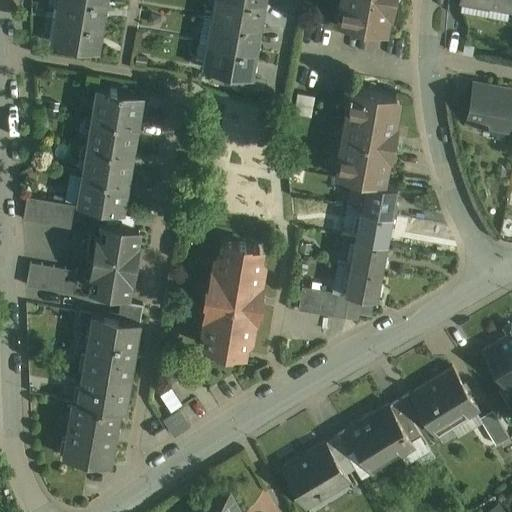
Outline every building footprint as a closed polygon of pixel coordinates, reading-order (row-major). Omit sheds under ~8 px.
[(106,0),(105,0),(61,0),(59,17),(102,25),(106,0)] [(264,2),(252,0),(219,0),(216,19),(260,27),(264,2)] [(341,0),(340,5),(346,6),(343,23),(339,22),(387,31),(390,16),(391,16),(394,0),(341,0)] [(511,0),(463,0),(511,9),(511,4),(511,0)] [(102,25),(59,17),(54,43),(98,50),(102,25)] [(260,27),(216,19),(212,44),(256,51),(260,27)] [(256,51),(212,44),(208,69),(227,72),(251,76),(256,51)] [(251,76),(227,72),(225,83),(249,87),(251,76)] [(500,89),(477,84),(477,83),(475,82),(467,122),(482,125),(481,129),(487,130),(488,124),(505,127),(505,129),(507,129),(508,126),(511,102),(511,89),(500,87),(500,89)] [(145,94),(97,86),(92,116),(139,124),(145,94)] [(397,97),(356,89),(352,92),(351,99),(353,103),(354,103),(352,110),(347,109),(344,124),(348,129),(346,136),(341,140),(339,154),(344,155),(343,162),(342,162),(339,165),(337,175),(366,181),(384,184),(388,159),(391,158),(397,125),(395,123),(399,101),(397,97)] [(315,96),(298,93),(294,113),(311,116),(315,96)] [(139,124),(92,116),(87,145),(134,153),(139,124)] [(134,153),(87,145),(82,174),(129,182),(134,153)] [(129,182),(82,174),(77,204),(107,209),(124,212),(129,182)] [(384,184),(366,181),(361,209),(392,215),(398,187),(384,184)] [(75,204),(28,196),(24,219),(71,227),(75,204)] [(124,212),(107,209),(105,221),(134,226),(136,215),(124,212)] [(392,215),(361,209),(356,236),(387,242),(392,215)] [(105,221),(103,221),(102,222),(109,223),(107,236),(97,234),(90,273),(100,275),(98,288),(91,287),(91,288),(128,294),(130,280),(133,280),(140,242),(137,241),(139,227),(134,226),(105,221)] [(387,242),(356,236),(351,264),(382,270),(387,242)] [(226,242),(223,244),(221,253),(220,253),(217,255),(216,258),(220,259),(218,269),(215,268),(212,269),(209,287),(210,289),(215,290),(213,298),(209,297),(208,298),(205,316),(206,318),(210,319),(208,329),(204,328),(204,331),(206,334),(207,334),(206,343),(208,347),(242,352),(245,350),(247,342),(251,340),(254,320),(256,318),(262,285),(261,283),(264,263),(262,259),(261,259),(262,251),(260,248),(226,242)] [(78,270),(31,262),(27,285),(74,293),(78,270)] [(382,270),(351,264),(345,292),(377,298),(382,270)] [(303,286),(299,309),(310,311),(314,288),(303,286)] [(326,290),(314,288),(310,311),(322,313),(326,290)] [(338,292),(326,290),(322,313),(334,315),(338,292)] [(350,293),(338,292),(334,315),(346,317),(350,293)] [(143,303),(121,299),(118,316),(140,320),(143,303)] [(118,316),(92,312),(91,313),(92,313),(86,351),(91,352),(89,368),(82,367),(82,368),(132,377),(132,376),(131,376),(140,321),(141,322),(141,320),(140,320),(118,316)] [(511,332),(484,350),(506,387),(511,382),(511,332)] [(452,366),(411,391),(411,390),(410,390),(424,415),(437,435),(438,435),(435,430),(465,412),(468,416),(479,409),(452,364),(451,365),(452,366)] [(132,377),(82,368),(82,369),(83,369),(80,385),(79,384),(77,400),(121,407),(126,408),(126,407),(131,378),(132,377)] [(175,387),(165,391),(173,408),(183,404),(175,387)] [(424,415),(410,392),(400,398),(411,417),(414,421),(424,415)] [(411,417),(400,398),(390,404),(401,423),(411,417)] [(77,400),(72,399),(72,400),(73,400),(63,453),(62,453),(62,454),(111,463),(112,462),(111,462),(120,409),(121,409),(121,407),(77,400)] [(389,403),(346,428),(346,429),(357,448),(368,464),(397,447),(401,453),(414,445),(412,440),(401,423),(390,404),(389,403)] [(183,407),(167,418),(177,434),(194,424),(183,407)] [(509,436),(493,409),(479,417),(496,444),(509,436)] [(411,417),(401,423),(412,440),(422,434),(414,421),(411,417)] [(346,429),(336,435),(347,454),(357,448),(346,429)] [(422,434),(412,440),(414,445),(401,453),(406,462),(431,449),(422,434)] [(347,454),(336,435),(326,441),(345,474),(355,468),(347,454)] [(325,441),(283,467),(306,506),(349,480),(345,474),(326,441),(325,441)] [(368,464),(357,448),(347,454),(355,468),(361,476),(371,470),(368,464)] [(240,511),(230,493),(194,511),(240,511)]
